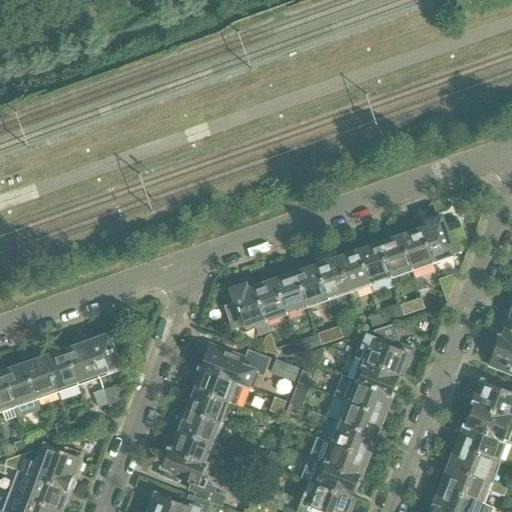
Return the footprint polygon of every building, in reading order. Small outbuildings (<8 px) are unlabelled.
[(447,230),(446,231),(441,217),(426,222),(428,227),(421,230),(433,264),(455,257),(452,247),(453,247),(454,247),(455,247),(456,246),(457,246),(457,245),(457,244),(457,243),(458,241),(459,240),(459,238),(459,237),(459,235),(458,233),(458,232),(456,231),(455,230),(454,229),(452,229),(450,229),(449,229),(447,230)] [(407,235),(401,237),(413,272),(433,264),(421,230),(420,230),(419,228),(406,232),(407,235)] [(388,241),(380,244),(392,279),(413,272),(401,237),(400,237),(399,235),(387,239),(388,241)] [(367,249),(358,252),(371,286),(392,279),(380,244),(379,245),(378,242),(366,246),(367,249)] [(346,256),(338,259),(350,293),(371,286),(358,252),(357,250),(345,254),(346,256)] [(318,266),(317,266),(329,300),(350,293),(338,259),(330,262),(329,259),(317,263),(318,266)] [(297,273),(296,273),(308,308),(329,300),(317,266),(309,269),(308,267),(296,271),(297,273)] [(276,280),(275,281),(287,315),(308,308),(296,273),(288,276),(287,274),(275,278),(276,280)] [(415,280),(419,290),(425,288),(422,277),(415,280)] [(458,277),(447,281),(440,283),(449,304),(458,277)] [(255,288),(254,288),(266,322),(287,315),(275,281),(267,284),(266,281),(254,285),(255,288)] [(231,290),(236,304),(225,307),(233,330),(243,326),(245,330),(255,327),(258,336),(269,332),(266,323),(266,322),(254,288),(248,290),(246,285),(231,290)] [(414,302),(401,307),(404,316),(417,312),(414,302)] [(404,316),(401,307),(387,311),(390,321),(404,316)] [(438,311),(423,316),(435,320),(438,311)] [(368,320),(371,328),(383,324),(380,316),(368,320)] [(501,332),(499,339),(511,343),(511,320),(510,320),(508,319),(506,320),(501,332)] [(372,348),(366,363),(399,376),(401,372),(403,373),(412,351),(396,345),(393,324),(370,331),(365,345),(372,348)] [(352,327),(340,331),(343,338),(354,334),(352,327)] [(340,331),(319,338),(322,345),(343,338),(340,331)] [(95,341),(86,344),(98,378),(120,370),(128,350),(124,340),(111,344),(108,336),(107,337),(106,335),(104,334),(95,337),(94,339),(95,341)] [(322,346),(322,345),(319,338),(319,335),(297,342),(301,353),(322,346)] [(511,343),(499,339),(490,361),(506,367),(505,370),(511,372),(511,343)] [(79,344),(65,349),(77,385),(98,378),(86,344),(79,347),(79,344)] [(288,358),(285,347),(277,350),(279,357),(285,359),(288,358)] [(201,369),(245,387),(247,388),(253,372),(263,376),(270,358),(246,348),(246,350),(247,350),(241,367),(237,366),(240,358),(225,352),(224,354),(208,348),(201,369)] [(53,356),(46,359),(57,393),(77,385),(65,349),(53,353),(53,356)] [(306,361),(318,366),(325,351),(323,349),(309,354),(306,361)] [(26,365),(25,366),(37,400),(57,393),(46,359),(38,361),(37,361),(35,359),(27,362),(26,365)] [(347,378),(354,381),(391,396),(399,376),(366,363),(355,359),(347,378)] [(271,373),(293,382),(298,370),(276,361),(271,373)] [(3,371),(19,415),(20,417),(33,413),(29,402),(37,400),(25,366),(17,368),(16,366),(3,371)] [(197,391),(230,403),(238,406),(245,387),(201,369),(193,387),(195,389),(197,390),(197,391)] [(0,421),(19,415),(3,371),(0,371),(0,421)] [(298,383),(306,386),(311,374),(302,371),(298,383)] [(354,381),(345,402),(383,417),(391,396),(354,381)] [(483,382),(474,405),(511,419),(511,392),(503,390),(483,382)] [(103,390),(108,404),(111,414),(115,413),(124,393),(121,394),(124,383),(103,390)] [(98,407),(108,404),(103,390),(93,394),(98,407)] [(191,398),(187,409),(222,423),(230,403),(197,391),(193,399),(191,398)] [(290,403),(310,411),(311,407),(304,404),(305,400),(294,396),(290,403)] [(270,411),(280,416),(281,416),(286,402),(275,398),(270,411)] [(345,402),(337,423),(375,437),(383,417),(345,402)] [(511,419),(474,405),(465,427),(504,441),(511,444),(511,419)] [(236,413),(247,418),(249,411),(239,407),(236,413)] [(184,424),(181,433),(214,445),(222,423),(187,409),(182,424),(184,424)] [(315,414),(312,422),(324,426),(327,419),(315,414)] [(75,422),(68,424),(71,433),(88,427),(87,423),(80,421),(79,418),(75,420),(75,422)] [(337,423),(329,444),(367,458),(375,437),(337,423)] [(71,433),(68,424),(56,429),(58,437),(71,433)] [(465,427),(457,448),(495,462),(504,441),(465,427)] [(176,433),(169,451),(206,466),(214,445),(181,433),(178,432),(176,433)] [(40,435),(24,441),(27,448),(43,442),(40,435)] [(27,448),(24,441),(14,445),(17,452),(27,448)] [(262,465),(268,451),(252,444),(246,458),(262,465)] [(329,444),(322,464),(359,479),(367,458),(329,444)] [(20,473),(30,477),(68,491),(70,491),(73,490),(76,483),(74,479),(73,479),(75,472),(77,473),(80,471),(83,464),(81,461),(80,460),(82,454),(65,447),(63,453),(49,447),(44,461),(38,459),(36,464),(25,460),(20,473)] [(457,448),(450,467),(488,482),(495,462),(457,448)] [(206,466),(169,451),(162,468),(164,469),(162,476),(177,482),(178,479),(191,484),(188,490),(196,493),(194,497),(220,507),(224,497),(213,493),(215,489),(206,485),(207,481),(201,479),(206,466)] [(17,480),(20,473),(25,460),(26,455),(25,455),(6,461),(4,467),(7,468),(4,475),(17,480)] [(326,466),(318,487),(351,500),(359,479),(322,464),(321,464),(326,466)] [(246,481),(258,486),(265,468),(255,465),(250,478),(247,477),(246,481)] [(450,467),(442,487),(480,502),(488,482),(450,467)] [(23,496),(22,496),(60,510),(62,511),(65,510),(68,502),(67,499),(65,499),(68,491),(30,477),(27,484),(31,486),(26,497),(23,496)] [(351,500),(318,487),(311,484),(307,495),(300,511),(348,511),(353,502),(351,501),(351,500)] [(254,497),(273,504),(277,493),(258,486),(254,497)] [(442,487),(434,509),(440,511),(491,511),(493,507),(480,502),(442,487)] [(200,511),(156,495),(153,504),(151,503),(148,505),(145,511),(200,511)] [(59,511),(60,510),(22,496),(19,505),(23,506),(20,511),(59,511)] [(278,511),(275,511),(277,506),(273,504),(254,497),(249,511),(252,511),(278,511)]
